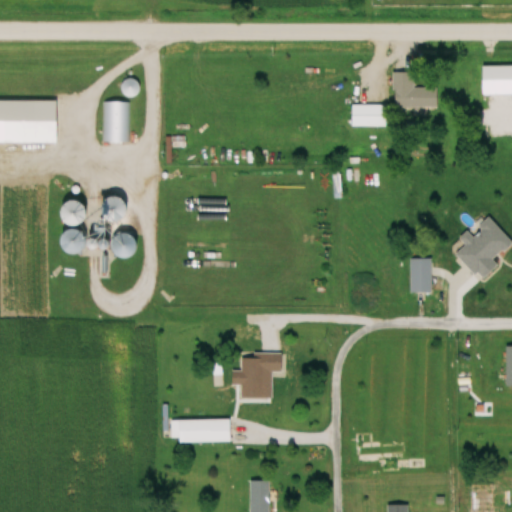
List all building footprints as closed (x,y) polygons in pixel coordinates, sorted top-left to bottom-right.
[(415,73),(394,73),(394,108),(440,108),(440,89),(415,89),(415,73)] [(124,80),(124,96),(139,96),(139,80),(124,80)] [(102,144),(129,144),(129,103),(102,103),(102,144)] [(352,127),(388,127),(388,106),(352,106),(352,127)] [(501,126),(501,109),(475,109),(475,126),(501,126)] [(117,196),(104,207),(115,221),(128,211),(117,196)] [(65,208),(75,228),(91,220),(81,200),(65,208)] [(511,244),(511,241),(490,215),(461,239),(466,245),(457,253),(481,282),(500,267),(494,260),(511,244)] [(82,227),(63,239),(73,255),(92,244),(82,227)] [(412,259),(412,293),(432,293),(432,259),(412,259)] [(511,380),(511,363),(498,363),(498,381),(511,380)] [(232,442),(232,420),(172,421),(172,443),(232,442)] [(386,471),(399,470),(397,441),(371,443),(371,433),(357,434),(359,463),(385,461),(386,471)] [(250,511),(272,511),(273,482),(251,482),(250,511)]
